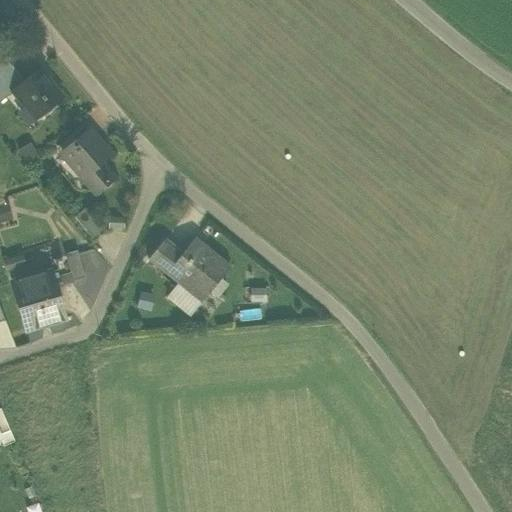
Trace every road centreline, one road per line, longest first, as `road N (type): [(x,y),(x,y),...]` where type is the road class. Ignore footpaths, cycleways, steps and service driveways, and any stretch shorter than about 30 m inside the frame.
road 1 (unclassified): [(486,511),(340,306),(164,172)]
road 2 (residential): [(0,358),(92,331),(164,172)]
road 3 (residential): [(164,172),(24,0)]
road 4 (unclassified): [(511,80),(407,0)]
